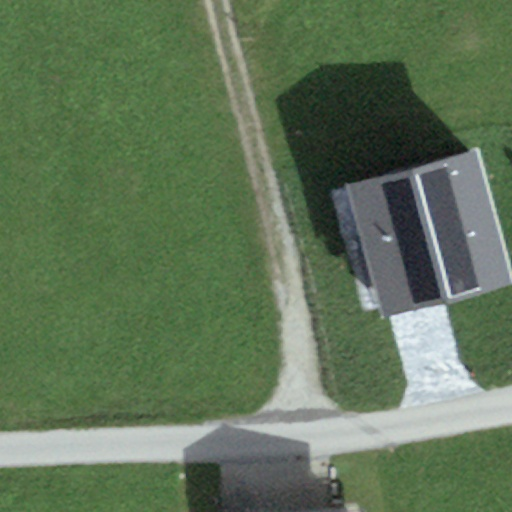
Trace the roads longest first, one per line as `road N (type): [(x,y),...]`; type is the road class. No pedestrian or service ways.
road 1 (unclassified): [(0,451),(300,440),(511,408)]
road 2 (track): [(300,440),(294,295),(219,0)]
